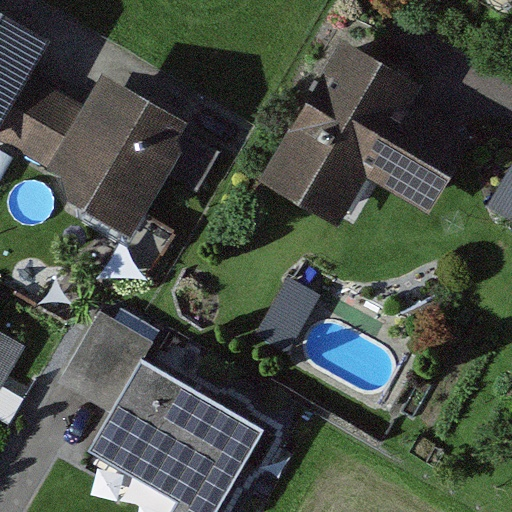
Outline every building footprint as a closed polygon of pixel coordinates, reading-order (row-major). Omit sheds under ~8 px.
[(0,127),(45,54),(0,26),(0,127)] [(436,92),(364,49),(287,176),(363,221),(383,188),(452,229),(498,152),(426,109),(436,92)] [(178,116),(104,76),(56,156),(69,199),(131,233),(181,155),(178,116)] [(511,148),(491,185),(511,196),(511,148)] [(435,335),(320,269),(275,348),(390,414),(435,335)] [(0,383),(26,342),(0,326),(0,383)] [(233,511),(278,439),(160,367),(102,462),(183,511),(233,511)]
